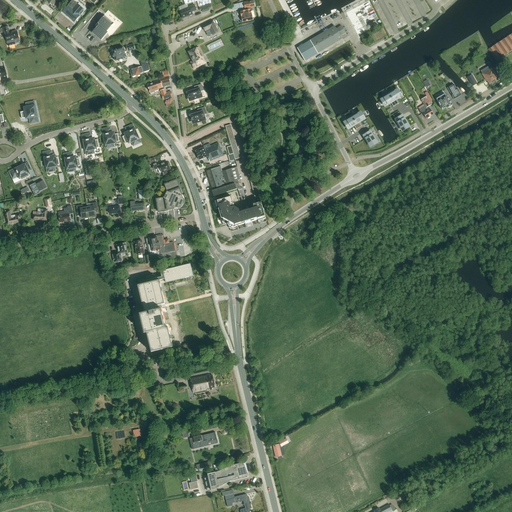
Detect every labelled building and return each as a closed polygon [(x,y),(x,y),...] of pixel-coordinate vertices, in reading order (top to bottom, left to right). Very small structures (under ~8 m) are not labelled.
[(244,3),(245,9),(246,9),(247,11),(241,12),(243,22),(253,20),(251,10),(250,10),(250,8),(256,7),(254,0),(244,3)] [(80,16),(84,12),(72,1),(63,12),(75,23),(80,16)] [(180,11),(182,19),(193,15),(192,12),(196,10),(194,5),(180,11)] [(97,27),(92,33),(101,41),(108,33),(107,32),(114,24),(105,16),(96,26),(97,27)] [(213,35),(218,33),(213,21),(203,26),(205,31),(210,29),(213,35)] [(340,36),(346,32),(342,26),(336,29),(334,26),(310,40),(297,48),(305,61),(342,39),(340,36)] [(8,27),(0,29),(1,33),(5,32),(8,46),(15,44),(14,40),(18,40),(19,39),(17,31),(10,33),(8,27)] [(116,61),(127,58),(124,47),(113,51),(116,61)] [(202,58),(203,57),(199,47),(189,52),(193,61),(191,63),(194,69),(201,65),(200,63),(203,62),(201,59),(202,58)] [(143,72),(148,70),(148,66),(150,66),(149,61),(141,62),(144,70),(143,70),(142,67),(131,71),(133,77),(137,76),(141,75),(144,74),(143,72)] [(496,74),(492,68),(491,66),(486,69),(494,82),(498,80),(495,75),(496,74)] [(487,80),(490,85),(494,82),(486,69),(481,72),(482,74),(486,80),(487,80)] [(471,75),(467,77),(472,85),(476,83),(476,82),(471,75)] [(163,88),(170,86),(169,79),(160,81),(147,85),(150,93),(151,95),(154,94),(154,92),(159,90),(158,90),(163,88)] [(462,95),(455,83),(448,88),(454,99),(462,95)] [(194,87),(195,90),(188,93),(190,101),(202,97),(200,92),(204,91),(202,84),(194,87)] [(396,105),(398,104),(396,100),(402,96),(398,89),(394,92),(392,90),(388,93),(396,105)] [(166,90),(160,91),(162,95),(161,95),(163,100),(172,97),(170,92),(167,93),(166,90)] [(393,107),(396,105),(388,93),(384,95),(385,97),(381,100),(385,107),(391,103),(393,107)] [(447,96),(446,94),(437,99),(438,102),(442,109),(447,107),(448,108),(450,108),(451,107),(452,106),(452,105),(447,96)] [(419,109),(422,114),(423,113),(427,119),(434,115),(429,106),(431,104),(426,97),(422,100),(425,105),(419,109)] [(19,112),(20,118),(25,117),(27,123),(33,122),(31,110),(31,106),(30,106),(29,103),(23,104),(23,108),(20,108),(20,109),(19,109),(19,112)] [(9,107),(12,115),(17,113),(14,105),(9,107)] [(197,110),(199,113),(191,116),(193,124),(205,120),(203,115),(207,114),(205,107),(197,110)] [(355,113),(351,115),(359,128),(362,126),(359,123),(365,119),(361,112),(357,115),(355,113)] [(399,112),(393,116),(403,131),(409,127),(402,116),(399,112)] [(348,120),(344,122),(348,129),(354,126),(356,130),(359,128),(351,115),(347,118),(348,120)] [(127,135),(122,137),(125,145),(131,142),(132,146),(141,143),(133,124),(124,128),(127,135)] [(107,130),(102,131),(106,149),(115,147),(114,145),(114,143),(119,142),(119,140),(118,134),(112,135),(111,129),(107,130)] [(367,131),(363,133),(364,135),(363,136),(370,147),(377,143),(370,132),(369,133),(367,130),(367,131)] [(91,135),(82,136),(86,155),(95,153),(94,149),(99,148),(98,140),(92,141),(91,135)] [(204,146),(204,147),(195,151),(199,160),(208,157),(210,161),(223,156),(218,143),(211,146),(210,144),(204,146)] [(51,152),(42,154),(46,172),(55,170),(54,166),(60,165),(58,157),(53,158),(51,152)] [(72,153),(63,155),(64,158),(66,169),(67,173),(76,171),(76,168),(75,167),(81,166),(79,158),(74,159),(73,156),(72,153)] [(26,162),(9,169),(13,178),(19,175),(21,180),(29,177),(30,177),(28,171),(30,170),(26,162)] [(158,163),(152,165),(154,170),(158,168),(160,174),(162,173),(163,177),(168,175),(166,171),(170,170),(167,162),(159,166),(158,163)] [(237,189),(235,184),(239,183),(238,180),(240,180),(237,167),(226,170),(226,171),(222,172),(221,166),(206,171),(213,191),(212,191),(214,197),(237,189)] [(178,208),(183,199),(176,180),(164,185),(167,192),(163,198),(156,199),(158,212),(178,208)] [(36,183),(30,186),(35,196),(40,193),(40,192),(47,188),(43,181),(36,184),(36,183)] [(232,197),(215,201),(218,210),(219,209),(223,223),(227,222),(229,226),(251,220),(251,221),(266,216),(261,202),(253,205),(254,208),(240,212),(239,209),(234,207),(231,208),(230,206),(234,205),(232,197)] [(115,200),(116,205),(113,205),(109,206),(110,210),(109,211),(109,212),(110,213),(110,215),(121,213),(119,205),(119,204),(123,203),(122,198),(115,200)] [(144,210),(144,204),(139,205),(138,203),(135,204),(135,202),(130,202),(131,212),(144,210)] [(87,208),(89,217),(92,217),(93,218),(96,217),(96,216),(97,216),(95,209),(99,208),(98,203),(92,204),(92,207),(87,208)] [(89,218),(89,217),(87,208),(84,208),(83,205),(77,206),(78,212),(81,211),(82,219),(85,218),(85,219),(88,218),(88,219),(89,219),(89,218)] [(72,206),(68,206),(67,207),(68,208),(64,209),(64,211),(58,212),(59,216),(60,223),(71,221),(69,214),(73,213),(72,206)] [(49,215),(47,215),(45,215),(45,210),(45,209),(41,209),(41,210),(41,215),(34,215),(34,220),(34,222),(38,222),(38,223),(42,223),(42,222),(47,222),(47,219),(48,219),(49,215)] [(8,225),(21,222),(20,214),(11,216),(10,211),(5,212),(7,220),(8,225)] [(149,255),(151,263),(151,264),(158,263),(157,254),(160,253),(160,254),(176,251),(177,250),(175,243),(174,243),(174,242),(170,243),(169,239),(163,240),(162,236),(161,235),(153,237),(149,238),(150,239),(146,239),(149,255)] [(143,249),(144,249),(143,245),(142,245),(141,241),(138,241),(137,241),(136,241),(135,242),(136,247),(135,248),(136,250),(136,251),(137,251),(138,254),(144,253),(143,249)] [(122,245),(117,246),(119,254),(113,255),(115,263),(122,261),(121,254),(127,253),(127,252),(127,251),(127,250),(126,249),(125,244),(124,244),(122,244),(122,245)] [(151,278),(149,279),(146,280),(147,282),(145,282),(143,283),(140,284),(138,284),(144,313),(140,314),(145,334),(147,333),(151,352),(150,353),(151,358),(162,356),(161,350),(173,347),(168,328),(166,328),(161,309),(160,305),(165,304),(160,284),(193,276),(190,264),(161,271),(162,276),(154,278),(151,278)] [(116,375),(126,373),(124,362),(114,364),(116,375)] [(194,394),(208,391),(207,389),(209,389),(210,390),(212,390),(212,388),(215,388),(213,376),(209,376),(209,375),(191,379),(194,394)] [(192,450),(218,444),(215,433),(202,436),(201,435),(193,437),(193,438),(190,439),(192,450)] [(280,445),(279,445),(273,446),(276,458),(282,456),(280,448),(282,447),(289,443),(286,439),(279,443),(280,445)] [(218,472),(217,465),(214,465),(215,472),(208,473),(209,478),(205,479),(207,490),(219,488),(229,482),(232,481),(232,482),(233,482),(232,477),(235,476),(235,477),(246,475),(247,475),(244,462),(243,462),(243,463),(232,466),(218,472)] [(198,488),(197,481),(195,482),(192,483),(189,483),(191,490),(198,488)] [(233,505),(232,503),(239,501),(240,502),(243,501),(245,508),(241,509),(240,511),(249,511),(250,511),(249,509),(251,508),(249,497),(248,497),(247,495),(246,494),(234,497),(232,490),(222,493),(223,497),(225,496),(227,507),(232,506),(233,505)]
